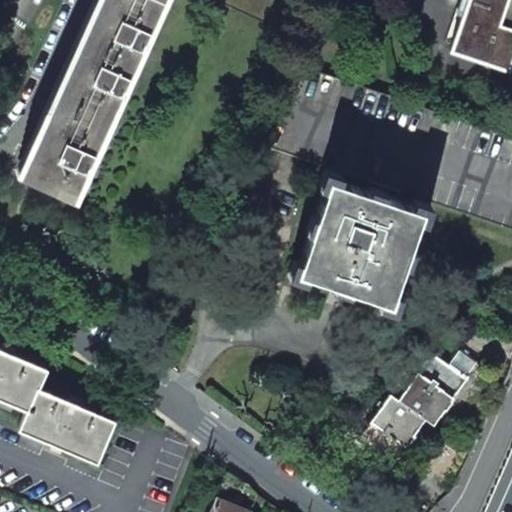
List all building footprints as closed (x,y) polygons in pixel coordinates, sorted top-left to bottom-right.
[(97,0),(19,172),(71,195),(84,165),(87,167),(95,151),(92,149),(119,89),(122,90),(129,74),(126,73),(139,44),(143,45),(150,29),(146,27),(158,0),(97,0)] [(221,0),(273,24),(284,0),(221,0)] [(511,0),(458,0),(445,42),(450,44),(448,49),(506,69),(511,51),(511,0)] [(511,135),(296,63),(259,145),(511,229),(511,135)] [(327,177),(295,270),(389,302),(420,209),(327,177)] [(0,397),(25,408),(17,428),(96,462),(114,419),(80,405),(82,400),(76,397),(73,402),(37,386),(46,367),(12,353),(14,348),(7,346),(5,350),(0,347),(0,397)] [(430,352),(397,399),(424,418),(432,425),(465,378),(476,363),(459,351),(449,366),(430,352)] [(389,393),(356,440),(390,465),(424,418),(397,399),(389,393)] [(247,511),(256,493),(227,472),(216,498),(241,509),(240,511),(247,511)] [(240,511),(241,509),(216,498),(209,511),(240,511)]
